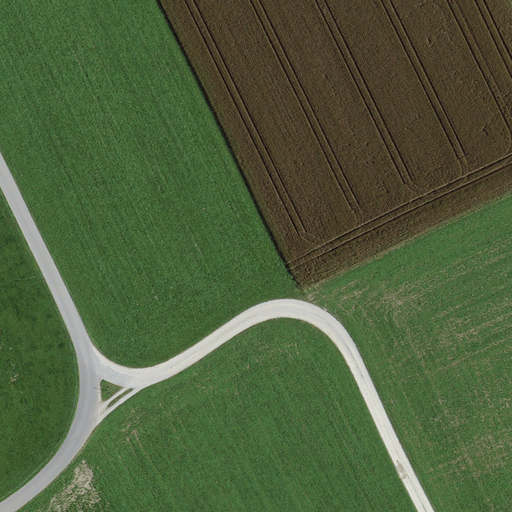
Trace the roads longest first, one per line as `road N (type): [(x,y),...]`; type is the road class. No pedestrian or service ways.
road 1 (track): [(427,511),(330,324),(302,309),(245,315),(178,363),(92,388)]
road 2 (unclassified): [(0,510),(34,485),(84,417),(92,388),(84,337),(0,164)]
